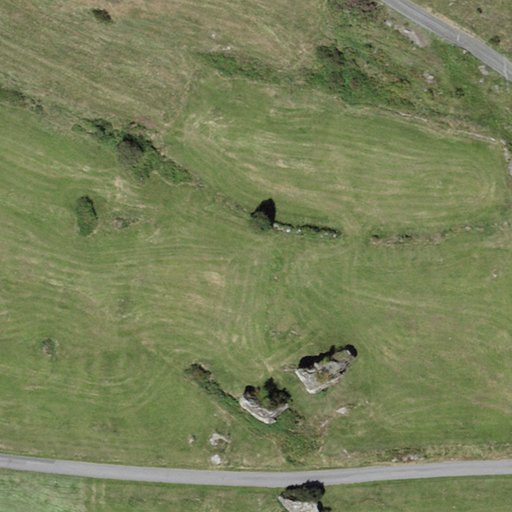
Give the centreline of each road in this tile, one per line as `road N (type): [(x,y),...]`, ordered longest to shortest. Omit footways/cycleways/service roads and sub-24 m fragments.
road 1 (track): [(0,460),(294,481),(511,466)]
road 2 (track): [(511,77),(392,0)]
